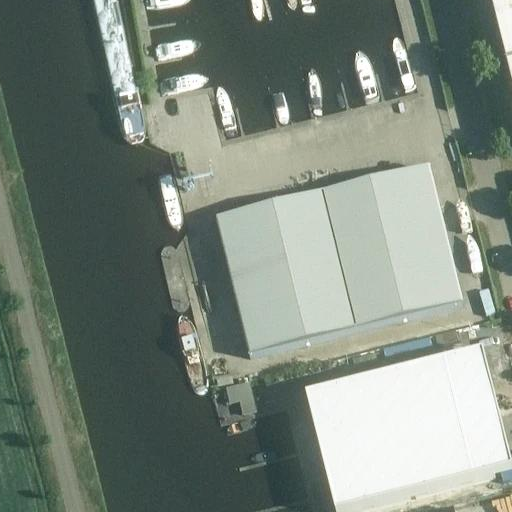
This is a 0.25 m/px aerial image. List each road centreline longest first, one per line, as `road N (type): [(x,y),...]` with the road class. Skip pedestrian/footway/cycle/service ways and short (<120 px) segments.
road 1 (unclassified): [(77,511),(0,212)]
road 2 (unclassified): [(511,274),(444,0)]
